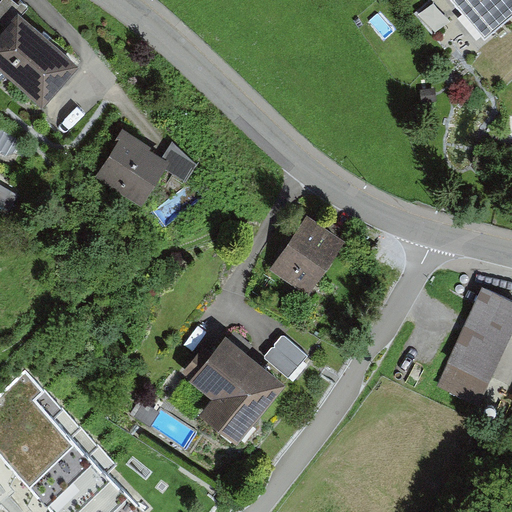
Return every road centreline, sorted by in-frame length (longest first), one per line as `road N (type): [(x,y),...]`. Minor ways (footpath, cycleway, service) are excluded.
road 1 (unclassified): [(434,235),(365,207),(309,167),(115,0)]
road 2 (residential): [(257,511),(351,384),(434,235)]
